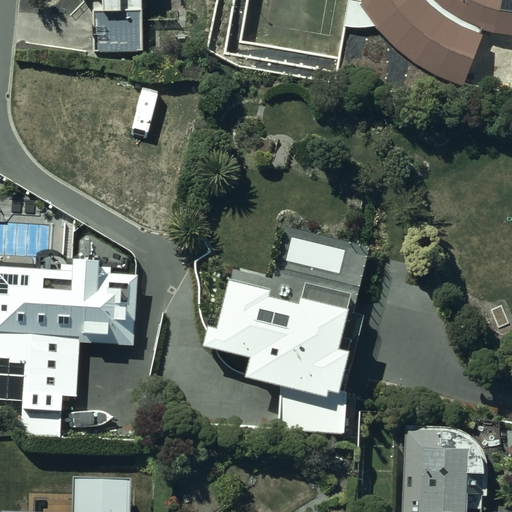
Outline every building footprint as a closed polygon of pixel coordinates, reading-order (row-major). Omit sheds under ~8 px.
[(93,0),(93,54),(142,54),(142,0),(93,0)] [(511,0),(426,0),(428,2),(429,3),(416,19),(431,32),(417,51),(461,76),(477,32),(479,33),(484,34),(489,35),(493,36),(498,37),(503,38),(508,39),(511,38),(511,0)] [(148,149),(132,145),(123,186),(139,189),(144,167),(150,168),(153,154),(147,153),(148,149)] [(183,157),(166,153),(156,193),(173,197),(183,157)] [(62,278),(0,275),(0,403),(22,405),(21,416),(61,417),(62,401),(77,401),(78,347),(133,350),(136,282),(110,281),(110,273),(98,273),(98,270),(62,271),(62,278)] [(384,338),(386,282),(339,279),(338,309),(333,309),(332,308),(331,307),(330,306),(329,306),(328,305),(327,305),(326,304),(325,303),(324,303),(323,302),(322,302),(320,302),(319,302),(318,301),(317,301),(316,301),(315,301),(314,301),(313,301),(312,301),(311,301),(310,301),(309,301),(308,301),(307,302),(305,302),(304,302),(303,303),(302,303),(301,303),(300,304),(299,304),(299,305),(298,305),(290,305),(290,311),(249,309),(249,323),(200,321),(198,373),(204,373),(204,374),(204,375),(205,375),(205,376),(206,376),(206,377),(207,377),(208,377),(208,378),(209,378),(210,378),(211,378),(212,378),(213,378),(213,377),(214,377),(215,376),(216,376),(216,375),(217,375),(217,374),(246,375),(246,384),(288,385),(288,371),(298,372),(297,391),(285,391),(283,436),(341,438),(343,393),(307,391),(308,373),(335,375),(337,362),(342,363),(343,360),(369,363),(369,361),(384,362),(384,359),(390,359),(391,338),(384,338)] [(429,436),(405,436),(402,511),(481,511),(482,500),(485,500),(486,476),(486,473),(486,471),(485,469),(485,466),(485,464),(484,462),(483,459),(482,457),(481,455),(480,453),(479,451),(478,449),(476,447),(475,445),(473,443),(471,442),(469,440),(468,439),(466,437),(464,436),(462,435),(459,434),(457,433),(455,432),(453,431),(450,431),(448,430),(446,430),(443,430),(441,430),(439,430),(436,430),(434,430),(431,431),(429,431),(429,436)] [(8,444),(0,444),(0,463),(8,463),(8,444)] [(64,480),(60,480),(60,511),(137,511),(138,477),(64,476),(64,480)]
